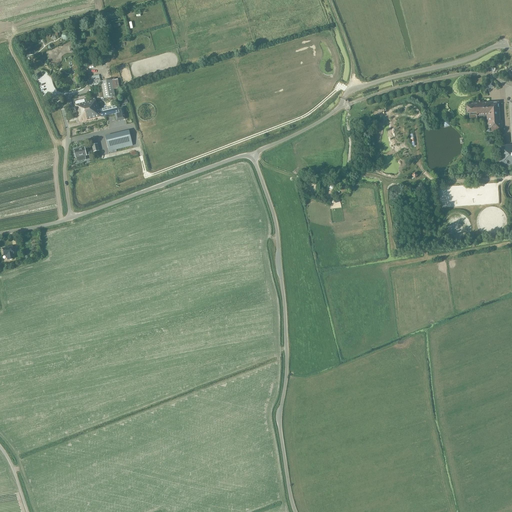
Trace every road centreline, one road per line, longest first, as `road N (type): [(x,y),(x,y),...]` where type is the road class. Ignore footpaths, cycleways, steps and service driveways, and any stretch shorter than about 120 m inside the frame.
road 1 (unclassified): [(293,511),(278,423),(286,348),(276,229),(251,155)]
road 2 (track): [(131,126),(151,175),(304,116),(340,86),(349,91)]
road 3 (unclassified): [(0,233),(251,155)]
road 4 (track): [(511,85),(465,73),(349,103)]
